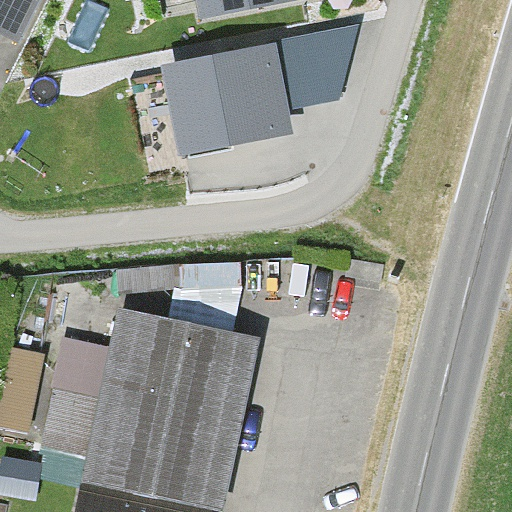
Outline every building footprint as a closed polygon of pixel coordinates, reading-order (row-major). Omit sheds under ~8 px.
[(0,0),(0,34),(20,44),(39,0),(0,0)] [(195,0),(201,22),(297,0),(195,0)] [(356,25),(155,65),(175,164),(299,140),(294,114),(340,105),(356,25)] [(229,511),(263,344),(122,317),(114,356),(63,346),(37,480),(85,489),(80,511),(229,511)] [(38,430),(42,352),(9,350),(5,428),(38,430)]
